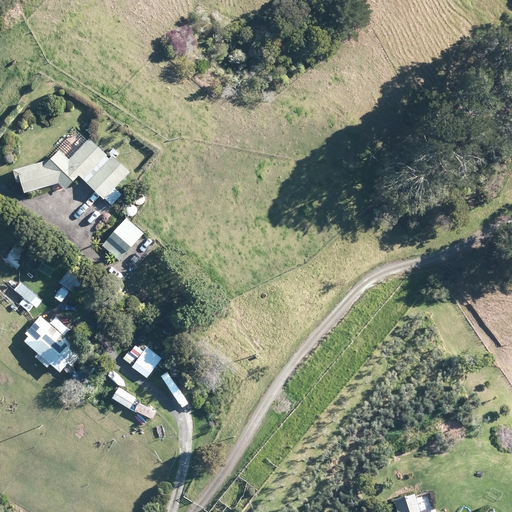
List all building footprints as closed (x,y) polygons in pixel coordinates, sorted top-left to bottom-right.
[(110,154),(93,139),(88,144),(75,132),(58,150),(62,153),(54,161),(18,171),(24,193),(60,184),(68,191),(82,176),(114,205),(124,194),(118,189),(134,172),(119,158),(123,154),(116,148),(110,154)] [(146,234),(129,218),(105,246),(122,261),(146,234)] [(31,256),(18,244),(7,258),(20,269),(31,256)] [(73,290),(76,293),(87,279),(73,267),(51,294),(63,303),(73,290)] [(39,295),(22,282),(16,289),(33,302),(39,295)] [(33,317),(27,313),(15,330),(21,334),(33,317)] [(40,351),(36,356),(50,368),(54,363),(64,372),(72,362),(74,364),(84,351),(39,316),(23,337),(40,351)] [(149,376),(163,357),(149,347),(135,366),(149,376)] [(122,387),(115,398),(132,410),(140,399),(122,387)] [(140,402),(137,408),(155,418),(159,412),(140,402)] [(417,494),(397,501),(399,511),(437,511),(431,494),(418,498),(417,494)]
